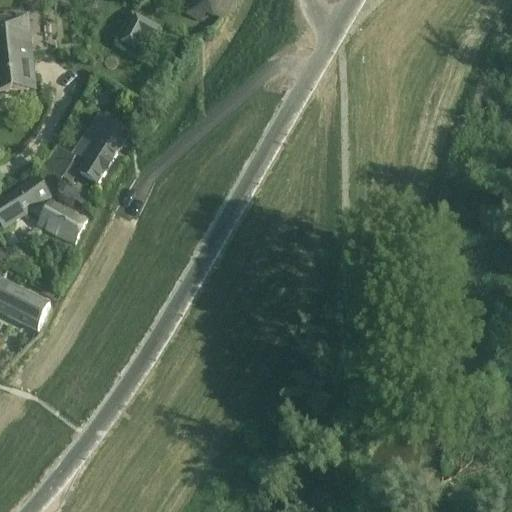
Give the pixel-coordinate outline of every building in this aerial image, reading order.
[(0,0),(0,17),(5,18),(16,0),(0,0)] [(233,0),(179,0),(183,2),(184,0),(191,0),(193,1),(186,16),(202,23),(208,12),(224,20),(233,0)] [(0,97),(36,94),(30,31),(24,31),(23,18),(0,20),(0,97)] [(83,145),(75,157),(96,171),(98,167),(106,172),(111,165),(112,165),(130,137),(102,119),(85,146),(83,145)] [(61,155),(48,176),(61,184),(73,163),(61,155)] [(0,228),(2,231),(28,214),(41,222),(38,227),(74,247),(87,223),(50,203),(49,206),(43,204),(51,199),(38,179),(0,204),(0,228)] [(0,315),(37,333),(49,307),(0,283),(0,315)]
